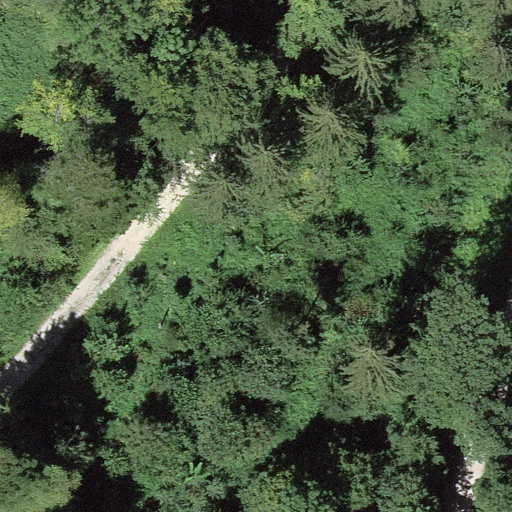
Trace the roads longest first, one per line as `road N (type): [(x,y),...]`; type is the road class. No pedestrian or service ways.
road 1 (track): [(332,0),(97,285),(0,388)]
road 2 (track): [(511,319),(455,511)]
